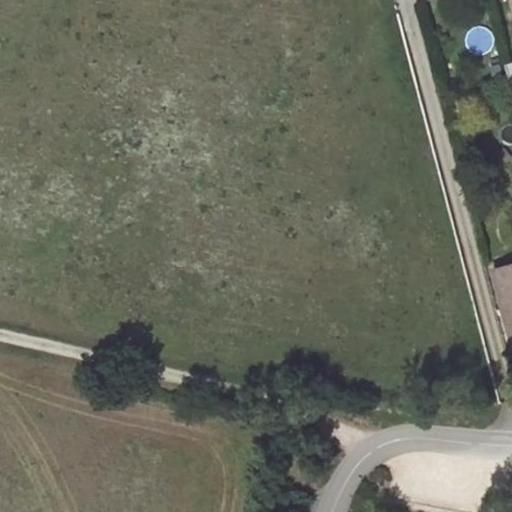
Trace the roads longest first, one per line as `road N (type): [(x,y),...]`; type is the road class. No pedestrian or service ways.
road 1 (track): [(367,455),(333,422),(301,409),(0,335)]
road 2 (residential): [(511,445),(405,439),(378,446),(344,482),(332,511)]
